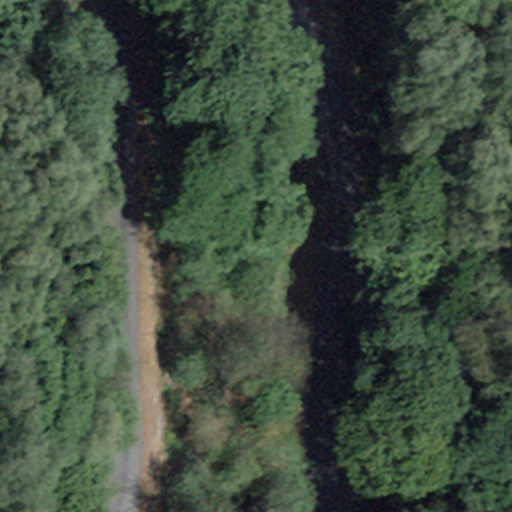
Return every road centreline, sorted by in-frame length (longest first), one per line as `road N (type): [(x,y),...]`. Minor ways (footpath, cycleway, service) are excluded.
road 1 (unclassified): [(322,511),(339,182),(325,86),(287,0)]
road 2 (unclassified): [(108,0),(117,85),(122,511)]
